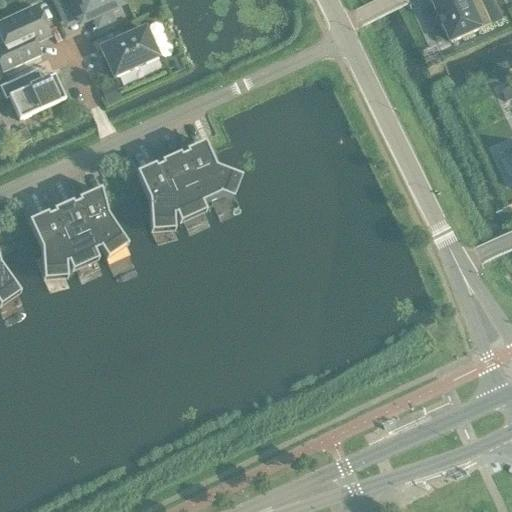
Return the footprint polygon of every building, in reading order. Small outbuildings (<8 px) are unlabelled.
[(71,8),(80,26),(94,20),(96,25),(110,19),(107,13),(121,7),(117,0),(60,0),(54,3),(58,13),(71,8)] [(488,19),(479,0),(431,0),(432,0),(432,2),(433,2),(439,15),(437,16),(443,29),(445,28),(451,43),(452,44),(482,31),(479,23),(488,19)] [(32,49),(34,45),(49,38),(36,9),(0,24),(0,39),(3,46),(0,46),(0,68),(3,74),(40,58),(39,56),(34,59),(30,50),(32,49)] [(129,73),(142,67),(141,67),(157,60),(144,30),(128,38),(128,37),(115,43),(100,50),(113,79),(128,72),(129,73)] [(0,88),(0,92),(4,102),(5,102),(9,100),(19,122),(63,102),(53,79),(42,84),(37,72),(0,88)] [(511,101),(511,91),(511,89),(502,93),(507,104),(511,101)] [(224,200),(233,177),(214,170),(203,145),(185,154),(186,157),(197,181),(191,184),(201,206),(219,198),(224,200)] [(197,181),(186,157),(180,160),(179,157),(160,165),(161,168),(172,192),(164,196),(174,218),(201,206),(191,184),(197,181)] [(172,192),(161,168),(155,171),(154,168),(135,176),(147,203),(149,227),(173,225),(173,219),(174,218),(164,196),(172,192)] [(122,241),(107,218),(100,192),(77,202),(78,205),(89,230),(83,232),(93,255),(99,252),(101,255),(122,241)] [(83,232),(89,230),(78,205),(72,208),(71,205),(52,214),(53,216),(64,241),(57,244),(67,267),(93,255),(83,232)] [(64,241),(53,216),(47,219),(46,216),(27,225),(40,252),(41,275),(66,273),(65,267),(67,267),(57,244),(64,241)] [(0,298),(14,289),(0,268),(0,298)]
